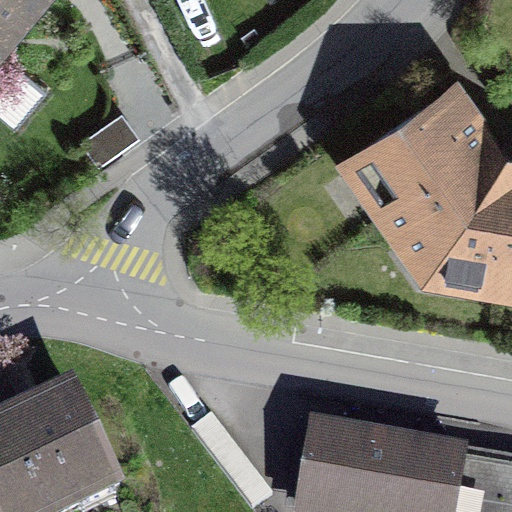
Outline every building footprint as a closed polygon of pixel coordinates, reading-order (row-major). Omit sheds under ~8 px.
[(0,0),(0,68),(56,0),(0,0)] [(511,163),(502,162),(449,90),(345,164),(426,281),(511,298),(511,163)] [(72,410),(0,445),(0,511),(117,511),(121,510),(72,410)] [(213,412),(190,429),(248,509),(271,493),(213,412)] [(461,511),(470,465),(315,437),(301,511),(461,511)]
